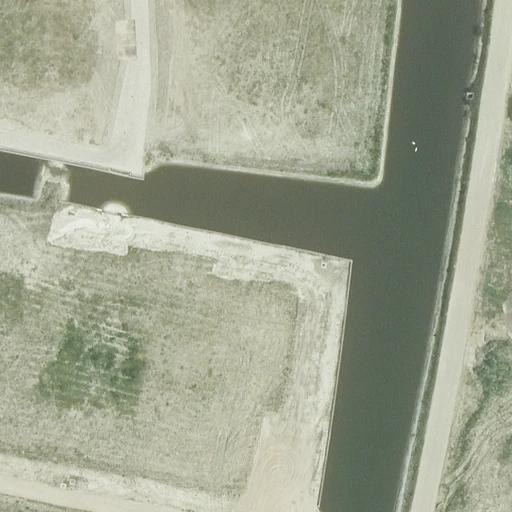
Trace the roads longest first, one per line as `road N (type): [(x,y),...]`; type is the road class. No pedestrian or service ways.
road 1 (residential): [(419,511),(504,0)]
road 2 (residential): [(69,217),(325,272),(294,511)]
road 3 (residential): [(136,0),(124,151),(103,165),(0,143)]
road 4 (residential): [(0,468),(193,511)]
